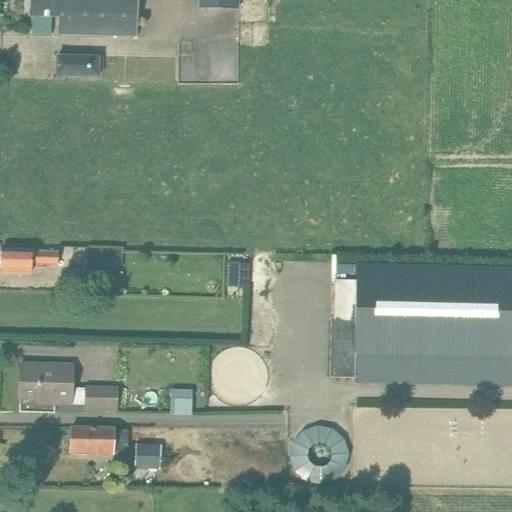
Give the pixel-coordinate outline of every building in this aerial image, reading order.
[(57,35),(77,35),(135,37),(135,0),(27,0),(27,17),(57,17),(57,35)] [(144,83),(173,84),(174,53),(145,52),(144,83)] [(98,57),(76,56),(56,56),(56,77),(98,78),(98,57)] [(56,251),(20,250),(0,249),(0,271),(29,273),(30,263),(56,263),(56,251)] [(266,346),(269,255),(252,254),(248,345),(266,346)] [(226,263),(225,287),(237,288),(239,263),(226,263)] [(352,377),(511,382),(511,270),(356,265),(352,377)] [(65,284),(85,285),(85,270),(66,270),(65,284)] [(85,409),(105,409),(114,410),(114,388),(70,386),(70,366),(20,364),(19,399),(38,399),(38,403),(85,404),(85,409)] [(171,391),(171,416),(192,417),(192,391),(171,391)] [(112,429),(90,429),(70,428),(69,453),(89,454),(125,453),(126,431),(112,431),(112,429)] [(293,431),(295,478),(325,477),(324,464),(343,464),(342,430),(293,431)] [(157,469),(159,445),(135,444),(134,468),(157,469)]
